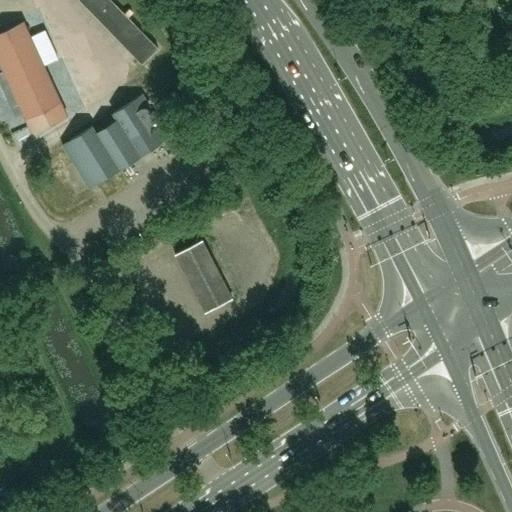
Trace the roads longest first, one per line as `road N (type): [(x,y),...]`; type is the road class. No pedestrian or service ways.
road 1 (unclassified): [(195,452),(0,148)]
road 2 (secondary): [(253,0),(421,305)]
road 3 (secondary): [(466,275),(419,174),(306,0)]
road 4 (secondary): [(421,305),(195,452)]
road 5 (secondary): [(223,496),(445,353)]
road 6 (secondary): [(445,353),(511,502)]
